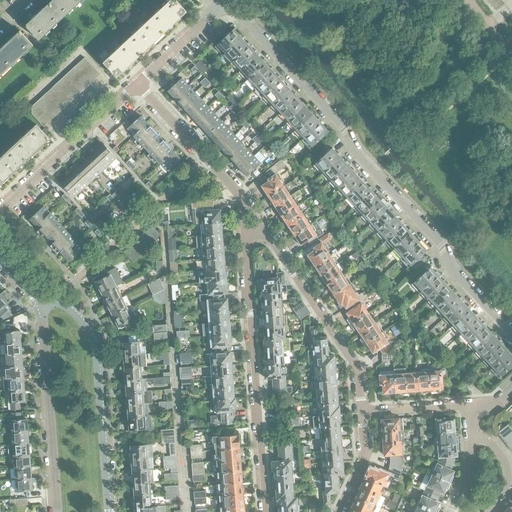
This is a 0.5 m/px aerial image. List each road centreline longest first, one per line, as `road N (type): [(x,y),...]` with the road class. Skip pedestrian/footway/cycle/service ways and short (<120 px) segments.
road 1 (residential): [(511,326),(348,130),(238,14),(213,6)]
road 2 (residential): [(187,511),(164,230),(147,213)]
road 3 (residential): [(244,236),(266,511)]
road 4 (tertiary): [(108,511),(94,338),(74,312),(46,302)]
road 5 (residential): [(46,302),(57,511)]
road 6 (residential): [(363,410),(359,368),(265,234)]
road 7 (residential): [(0,213),(136,84)]
road 8 (residential): [(46,302),(147,213)]
